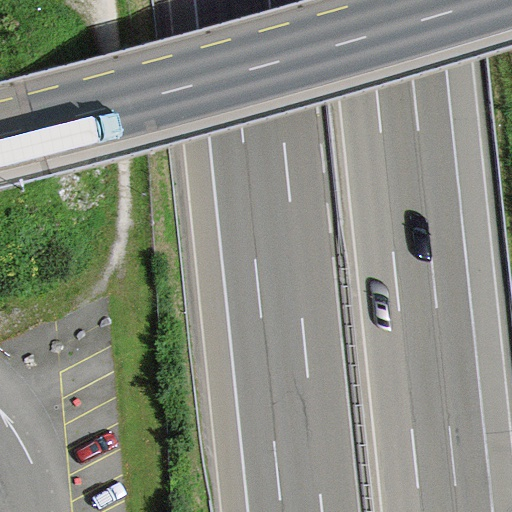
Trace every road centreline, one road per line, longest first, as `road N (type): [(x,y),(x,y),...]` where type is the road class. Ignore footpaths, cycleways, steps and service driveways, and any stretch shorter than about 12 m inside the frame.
road 1 (motorway): [(437,511),(384,0)]
road 2 (motorway): [(251,0),(304,511)]
road 3 (secondary): [(0,134),(485,0)]
road 4 (unclassified): [(38,511),(26,451),(0,398)]
